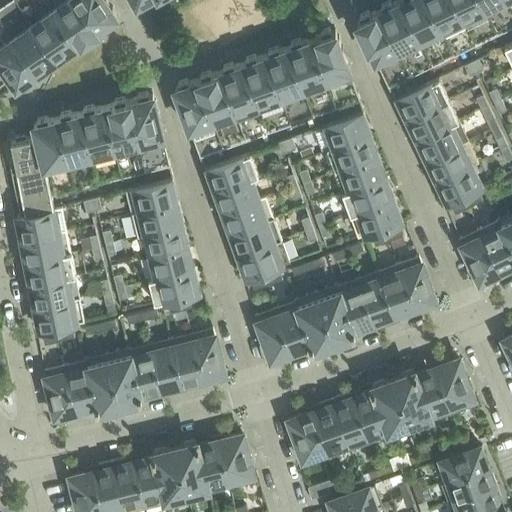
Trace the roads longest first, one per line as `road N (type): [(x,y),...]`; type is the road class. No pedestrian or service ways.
road 1 (residential): [(472,320),(368,79)]
road 2 (residential): [(184,148),(261,396)]
road 3 (residential): [(31,449),(80,444),(261,396)]
road 4 (residential): [(261,396),(472,320)]
road 5 (residential): [(31,449),(0,262)]
road 6 (residential): [(261,396),(296,511)]
